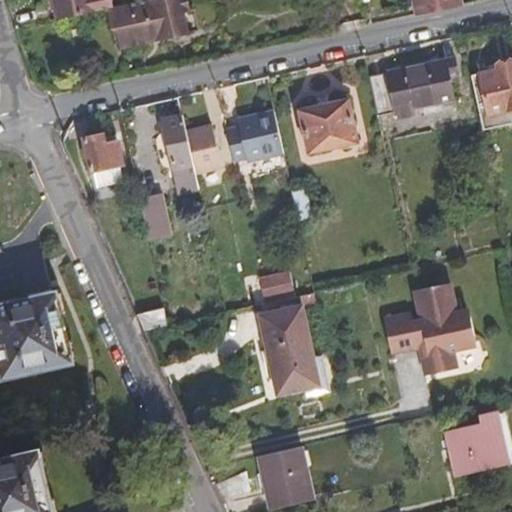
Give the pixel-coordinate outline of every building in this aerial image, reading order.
[(103,10),(106,9),(104,0),(42,0),(40,0),(45,23),(103,10)] [(147,0),(106,9),(103,10),(107,30),(111,35),(114,50),(135,46),(145,44),(150,37),(164,35),(169,39),(190,35),(182,0),(147,0)] [(454,0),(408,0),(412,16),(439,10),(456,6),(454,0)] [(408,70),(367,80),(377,120),(453,102),(448,79),(455,78),(451,59),(408,70)] [(471,78),(479,115),(511,107),(511,61),(496,66),(497,72),(471,78)] [(319,108),(298,113),(308,152),(352,142),(342,102),(319,108)] [(511,107),(479,115),(483,130),(511,123),(511,107)] [(242,160),(243,163),(278,155),(268,113),(248,117),(233,121),(235,129),(242,160)] [(161,123),(175,182),(193,178),(182,133),(179,119),(169,121),(161,123)] [(182,133),(193,178),(217,172),(207,127),(197,129),(182,133)] [(229,163),(242,160),(235,129),(222,132),(229,163)] [(89,139),(81,141),(88,173),(91,173),(95,188),(118,183),(115,168),(117,167),(111,143),(101,145),(99,137),(89,139)] [(155,197),(136,202),(145,240),(164,235),(155,197)] [(285,274),(255,280),(260,305),(291,299),(285,274)] [(423,350),(430,349),(436,377),(453,373),(450,355),(468,352),(472,343),(466,315),(458,309),(453,309),(452,300),(441,289),(421,293),(416,306),(419,324),(410,326),(408,317),(381,322),(388,357),(413,353),(423,350)] [(239,290),(219,295),(223,311),(243,307),(239,290)] [(27,302),(0,308),(0,377),(1,382),(72,364),(55,295),(27,302)] [(295,307),(256,316),(264,354),(273,393),(300,387),(313,384),(307,357),(295,307)] [(159,311),(133,318),(139,334),(163,328),(159,311)] [(436,377),(430,349),(423,350),(429,378),(436,377)] [(317,355),(307,357),(313,384),(300,387),(302,397),(325,392),(317,355)] [(480,427),(446,434),(451,459),(455,475),(508,464),(496,415),(479,419),(480,427)] [(298,447),(257,455),(262,479),(269,511),(309,504),(298,447)] [(35,455),(0,462),(0,511),(47,511),(39,475),(35,455)]
